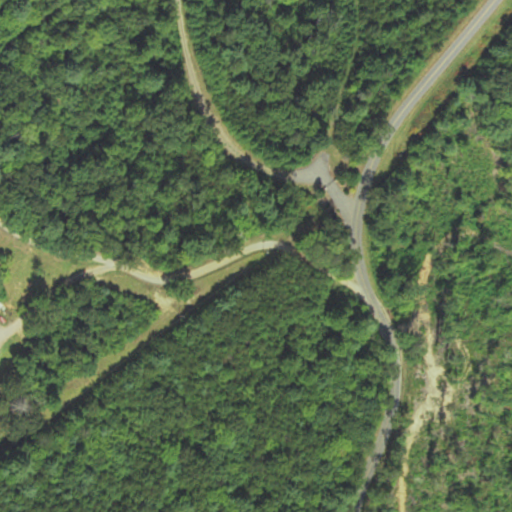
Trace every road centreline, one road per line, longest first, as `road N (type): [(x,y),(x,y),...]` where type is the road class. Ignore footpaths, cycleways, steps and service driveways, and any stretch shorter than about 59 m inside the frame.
road 1 (tertiary): [(492,0),(381,140),(366,176),(356,261),(395,376),(354,511)]
road 2 (residential): [(365,289),(279,231),(260,230),(177,267),(35,232),(0,207)]
road 3 (residential): [(356,215),(329,204),(307,179),(264,175),(219,145),(191,94),(167,0)]
road 4 (residential): [(342,0),(358,83),(381,140)]
